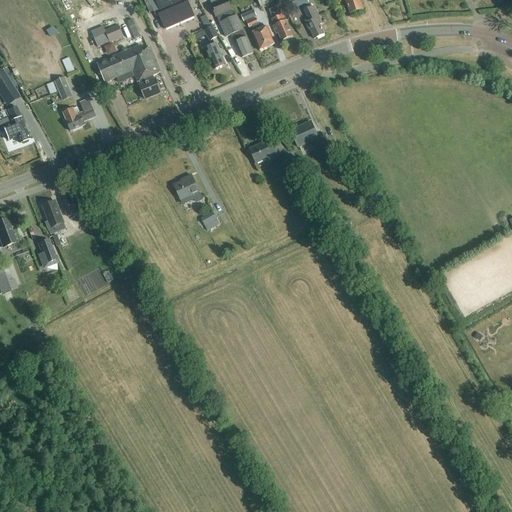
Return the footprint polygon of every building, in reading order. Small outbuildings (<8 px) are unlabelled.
[(143,0),(149,13),(153,12),(155,16),(157,17),(159,16),(165,30),(194,17),(188,3),(186,0),(143,0)] [(234,17),(231,11),(233,10),(228,0),(222,0),(211,5),(216,17),(219,16),(221,22),(220,23),(226,38),(231,36),(235,44),(234,44),(237,50),(239,51),(242,59),(253,54),(237,16),(234,17)] [(289,0),(294,10),(309,3),(307,0),(289,0)] [(363,10),(359,0),(343,0),(344,1),(346,0),(350,14),(363,10)] [(314,40),(324,35),(320,25),(322,24),(314,5),(304,10),(308,19),(305,21),(314,40)] [(285,22),(282,16),(278,6),(268,10),(275,26),(273,27),(276,35),(278,34),(281,42),(286,40),(286,41),(292,38),(293,37),(287,21),(285,22)] [(243,22),(256,17),(254,10),(241,16),(243,22)] [(208,14),(202,17),(207,27),(213,25),(208,14)] [(261,30),(258,24),(255,18),(247,21),(249,28),(252,27),(255,33),(252,34),(259,51),(275,45),(267,27),(261,30)] [(109,43),(110,43),(123,38),(118,25),(105,30),(109,43)] [(109,43),(105,30),(103,27),(91,32),(97,48),(109,43)] [(204,31),(206,36),(210,42),(218,37),(212,27),(204,31)] [(196,41),(206,36),(204,31),(194,36),(196,41)] [(105,46),(109,55),(118,51),(114,42),(105,46)] [(215,70),(226,66),(217,44),(206,49),(215,70)] [(144,50),(142,45),(98,62),(105,82),(116,78),(118,83),(135,77),(137,83),(140,82),(141,86),(140,86),(145,100),(161,93),(156,80),(155,80),(153,76),(161,73),(151,47),(144,50)] [(69,58),(62,61),(67,74),(78,70),(76,64),(72,65),(69,58)] [(0,92),(6,103),(17,96),(0,71),(0,92)] [(62,101),(72,97),(65,78),(55,82),(62,101)] [(55,82),(48,84),(51,93),(58,91),(55,82)] [(84,123),(96,118),(89,99),(79,103),(83,112),(80,114),(77,108),(74,109),(73,108),(62,113),(70,132),(85,126),(84,123)] [(10,117),(0,121),(0,133),(4,132),(8,142),(17,139),(19,145),(21,144),(23,145),(28,143),(28,142),(30,141),(16,107),(7,111),(10,117)] [(318,137),(311,122),(290,132),(298,148),(312,142),(316,150),(329,144),(324,134),(318,137)] [(268,164),(280,159),(271,140),(250,150),(256,164),(266,159),(268,164)] [(284,172),(294,167),(289,157),(279,161),(284,172)] [(202,201),(200,197),(192,176),(184,180),(184,182),(174,187),(182,205),(195,200),(196,203),(202,201)] [(83,202),(74,206),(72,198),(61,202),(67,218),(77,214),(79,221),(89,217),(83,202)] [(45,213),(48,221),(45,222),(50,235),(65,229),(63,224),(64,224),(59,211),(58,211),(55,202),(48,205),(47,204),(44,205),(44,206),(43,207),(45,213)] [(220,225),(213,212),(198,221),(201,228),(204,226),(207,232),(220,225)] [(12,232),(7,220),(0,222),(0,240),(3,248),(18,242),(14,232),(12,232)] [(56,247),(60,246),(56,236),(52,237),(56,247)] [(43,269),(59,263),(49,239),(37,244),(41,253),(38,255),(43,269)] [(0,284),(4,293),(19,288),(8,261),(0,264),(0,284)]
